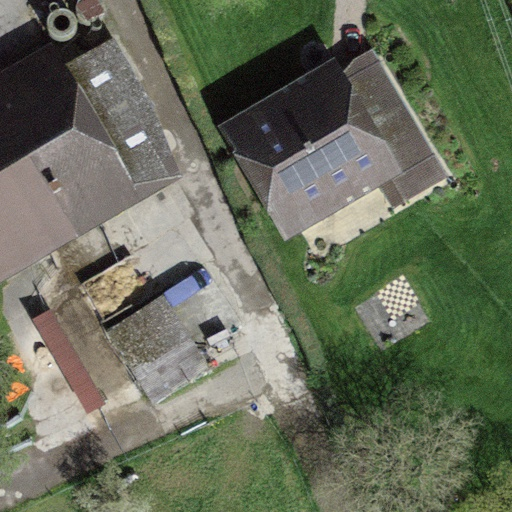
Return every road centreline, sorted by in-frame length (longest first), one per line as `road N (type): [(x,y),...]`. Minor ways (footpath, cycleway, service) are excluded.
road 1 (track): [(293,392),(128,0)]
road 2 (track): [(339,511),(293,392)]
